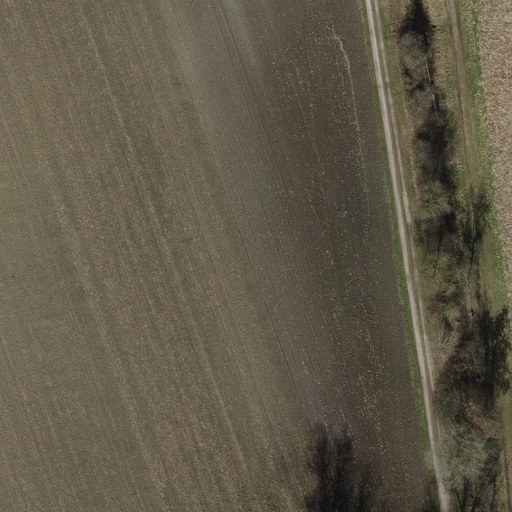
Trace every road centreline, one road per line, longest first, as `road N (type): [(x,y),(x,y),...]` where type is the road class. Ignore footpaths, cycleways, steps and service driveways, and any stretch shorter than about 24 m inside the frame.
road 1 (track): [(376,0),(453,511)]
road 2 (track): [(451,0),(511,454)]
